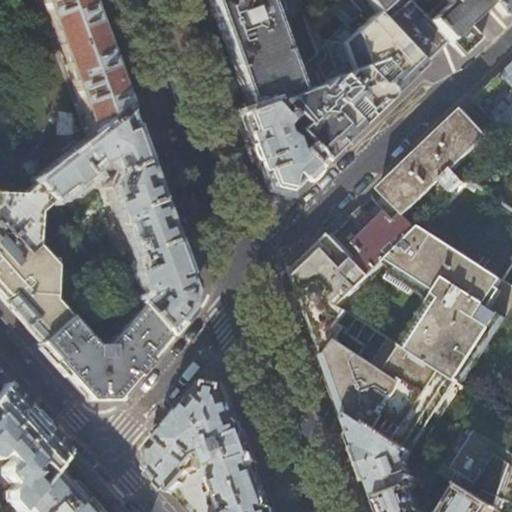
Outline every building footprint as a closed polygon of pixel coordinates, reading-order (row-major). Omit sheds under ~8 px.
[(45,0),(97,137),(128,113),(112,71),(86,0),(45,0)] [(278,0),(274,2),(265,5),(263,0),(207,0),(247,112),(265,104),(264,103),(296,92),(270,18),(285,12),(280,0),(278,0)] [(368,0),(377,12),(378,12),(391,0),(412,0),(428,16),(432,20),(449,4),(446,1),(444,0),(368,0)] [(493,1),(492,0),(444,0),(446,1),(449,4),(432,20),(451,40),(465,55),(475,46),(483,38),(469,24),(493,1)] [(511,0),(492,0),(493,1),(507,16),(511,10),(511,0)] [(376,113),(426,65),(378,12),(377,12),(355,33),(348,25),(328,44),(335,75),(329,82),(326,79),(319,85),(314,89),(312,87),(296,92),(264,103),(265,104),(281,120),(304,143),(324,163),(376,113)] [(511,65),(476,100),(511,136),(511,65)] [(281,120),(265,104),(247,112),(237,116),(252,157),(261,181),(265,191),(289,196),(324,163),(304,143),(292,153),(290,153),(284,138),(281,136),(278,137),(275,125),(281,120)] [(406,218),(448,178),(462,191),(482,171),(482,170),(474,163),(460,176),(455,171),(490,136),(465,111),(432,142),(381,191),(405,216),(406,218)] [(188,313),(193,289),(190,279),(176,241),(133,127),(128,113),(97,137),(38,183),(52,201),(72,186),(76,190),(93,176),(87,169),(99,159),(108,156),(114,171),(108,185),(113,197),(107,199),(110,206),(116,206),(120,215),(114,218),(120,234),(118,242),(122,253),(132,250),(136,259),(137,274),(142,288),(146,292),(138,303),(141,307),(167,338),(188,313)] [(0,288),(20,311),(18,313),(23,318),(25,316),(46,339),(68,319),(54,302),(56,267),(33,239),(33,217),(52,201),(38,183),(24,195),(0,195),(0,288)] [(378,225),(362,208),(352,218),(367,235),(378,225)] [(388,264),(420,232),(406,218),(405,216),(398,223),(389,214),(378,225),(367,235),(356,245),(364,255),(357,261),(373,278),(388,264)] [(460,384),(511,302),(511,284),(423,229),(420,232),(388,264),(397,271),(393,277),(434,302),(405,349),(418,357),(453,380),(460,384)] [(410,448),(453,380),(418,357),(414,363),(401,355),(389,374),(363,358),(370,348),(340,329),(350,313),(343,309),(375,279),(373,278),(357,261),(333,236),(305,263),(294,273),(312,319),(333,378),(349,419),(354,417),(371,428),(373,425),(410,448)] [(187,271),(194,269),(182,238),(176,241),(187,271)] [(167,338),(141,307),(107,346),(102,347),(94,346),(68,319),(46,339),(39,346),(64,373),(89,401),(114,401),(138,373),(167,338)] [(359,337),(379,347),(385,336),(364,325),(359,337)] [(17,511),(53,469),(67,453),(36,420),(5,385),(1,389),(0,390),(0,458),(4,454),(11,461),(3,469),(3,476),(13,488),(7,494),(7,502),(16,511),(17,511)] [(275,511),(262,473),(231,390),(206,385),(153,448),(154,473),(173,495),(186,485),(184,483),(194,475),(202,472),(205,460),(212,458),(216,471),(213,479),(207,481),(219,511),(224,510),(228,511),(275,511)] [(511,511),(511,452),(498,443),(509,416),(486,401),(444,465),(480,487),(494,465),(511,476),(499,510),(502,511),(511,511)] [(418,481),(411,460),(416,452),(410,448),(373,425),(371,428),(354,417),(349,419),(370,477),(379,502),(417,488),(447,476),(442,473),(418,481)] [(499,510),(511,476),(494,465),(480,487),(476,495),(499,510)] [(91,511),(53,469),(17,511),(91,511)] [(497,511),(499,510),(476,495),(462,486),(445,511),(431,511),(425,508),(417,488),(379,502),(382,511),(497,511)]
